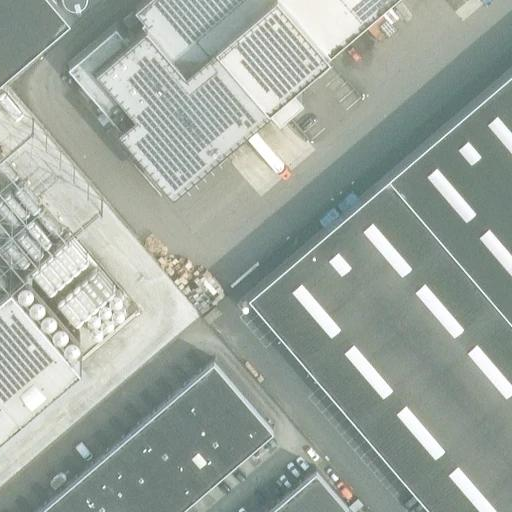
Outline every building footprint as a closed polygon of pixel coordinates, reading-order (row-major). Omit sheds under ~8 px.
[(0,0),(0,72),(70,12),(60,0),(0,0)] [(116,22),(68,62),(173,185),(270,103),(280,114),(303,94),(293,83),(330,51),(389,0),(141,0),(135,5),(144,16),(142,19),(145,23),(129,37),(116,22)] [(511,511),(511,66),(388,172),(249,292),(437,511),(511,511)] [(0,430),(81,361),(12,279),(0,289),(0,430)] [(213,357),(31,511),(173,511),(273,427),(213,357)] [(316,466),(293,486),(314,511),(339,511),(345,507),(348,505),(316,466)] [(314,511),(293,486),(270,505),(275,511),(314,511)]
